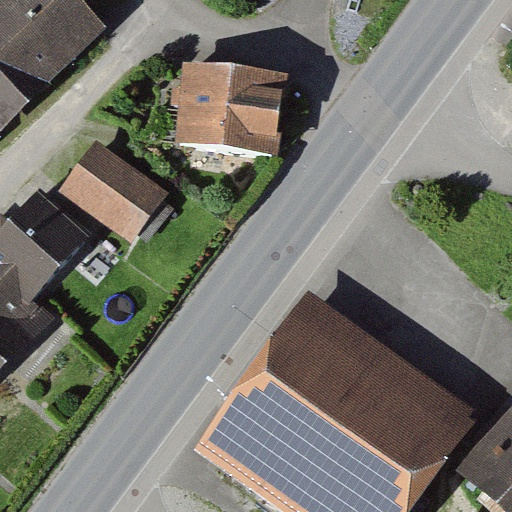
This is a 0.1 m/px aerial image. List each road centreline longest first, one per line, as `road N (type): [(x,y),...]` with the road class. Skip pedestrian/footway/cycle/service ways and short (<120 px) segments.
road 1 (secondary): [(388,99),(99,485)]
road 2 (track): [(171,11),(0,179)]
road 3 (track): [(165,0),(171,11),(278,39),(324,35)]
road 4 (residential): [(511,166),(388,99)]
road 5 (secondary): [(465,0),(388,99)]
